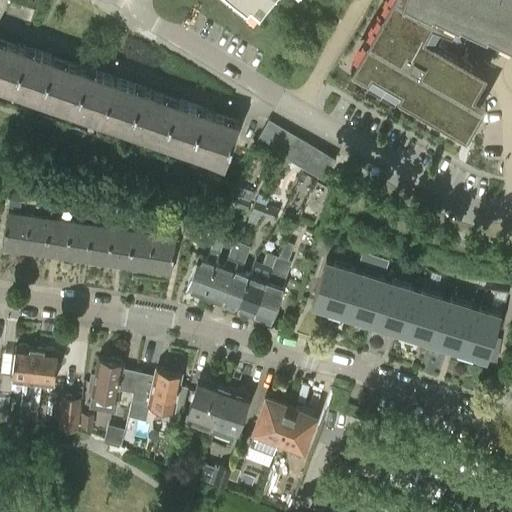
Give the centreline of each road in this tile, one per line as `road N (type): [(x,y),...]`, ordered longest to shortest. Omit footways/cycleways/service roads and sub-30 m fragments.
road 1 (residential): [(511,426),(198,325),(0,298)]
road 2 (residential): [(511,214),(461,204),(116,0)]
